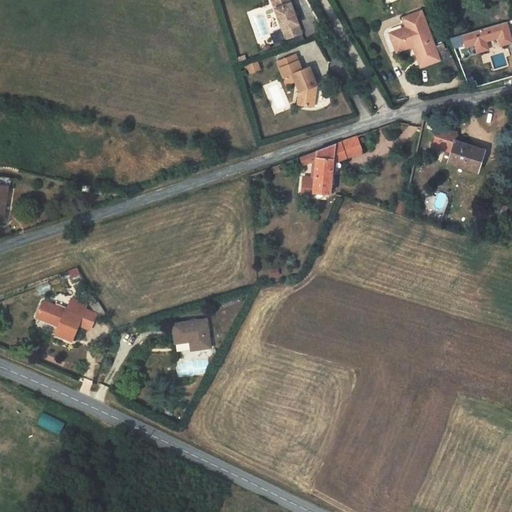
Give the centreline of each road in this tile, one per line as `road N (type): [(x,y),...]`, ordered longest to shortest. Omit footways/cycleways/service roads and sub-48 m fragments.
road 1 (residential): [(0,248),(387,116),(511,86)]
road 2 (tertiary): [(0,375),(308,511)]
